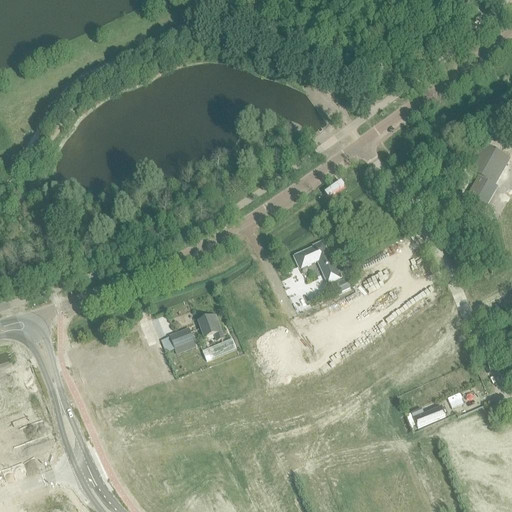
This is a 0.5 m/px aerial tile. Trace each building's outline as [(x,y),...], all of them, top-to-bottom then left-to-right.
[(495,187),(510,160),(482,145),(467,171),(480,178),(474,187),(473,186),(465,201),(484,212),(495,191),(492,189),(493,186),(495,187)] [(342,278),(339,273),(336,274),(322,243),(313,248),(314,249),(310,251),(308,250),(305,252),(304,254),(294,258),(300,271),(318,263),(328,285),(342,278)] [(385,374),(405,367),(388,319),(442,300),(425,253),(366,273),(371,287),(358,292),(377,346),(376,347),(385,374)] [(347,279),(337,284),(340,293),(351,289),(347,279)] [(223,340),(215,317),(198,324),(201,330),(204,340),(212,337),(213,340),(216,339),(217,342),(223,340)] [(196,349),(188,330),(169,338),(176,357),(196,349)] [(207,362),(237,350),(233,340),(203,352),(207,362)] [(131,372),(123,375),(131,393),(132,392),(163,380),(151,351),(127,360),(131,372)] [(101,357),(94,359),(96,365),(96,367),(97,367),(99,373),(100,373),(102,379),(113,375),(117,374),(116,368),(121,367),(122,372),(129,370),(124,354),(123,353),(118,354),(117,352),(106,355),(101,357)] [(77,365),(69,368),(73,379),(76,386),(83,404),(105,396),(100,383),(94,386),(86,368),(79,371),(77,365)] [(17,380),(5,384),(12,402),(23,398),(23,396),(17,380)] [(5,384),(0,385),(0,404),(1,406),(12,402),(5,384)] [(29,394),(23,396),(23,398),(27,408),(34,406),(29,394)] [(463,412),(480,407),(477,396),(460,401),(463,412)] [(442,407),(423,412),(423,410),(411,413),(415,428),(446,419),(442,407)] [(49,440),(38,444),(45,463),(54,460),(55,459),(49,440)] [(38,444),(28,447),(29,449),(34,466),(45,463),(38,444)] [(28,447),(18,451),(24,470),(33,467),(34,466),(29,449),(28,447)] [(18,451),(7,454),(8,456),(14,473),(24,470),(18,451)] [(7,454),(0,456),(0,467),(3,477),(12,474),(14,473),(8,456),(7,454)] [(64,498),(47,505),(49,511),(59,511),(70,508),(65,498),(64,498)]
